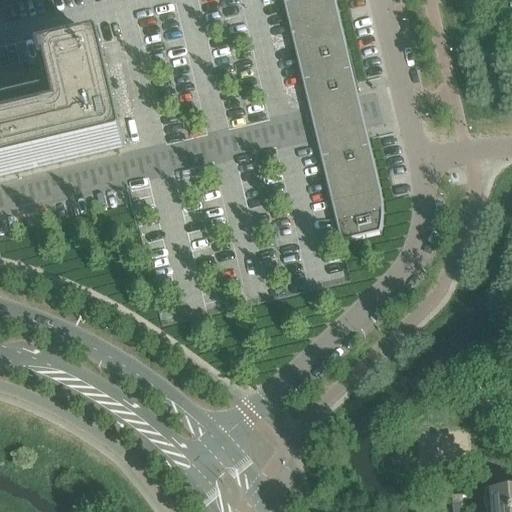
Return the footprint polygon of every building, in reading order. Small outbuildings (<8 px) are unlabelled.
[(335,0),(309,0),(285,6),(306,95),(308,105),(357,94),(335,0)] [(100,50),(0,73),(0,179),(124,150),(123,143),(100,50)] [(357,94),(308,105),(318,146),(367,134),(363,118),(357,94)] [(367,134),(318,146),(342,245),(381,236),(382,234),(383,229),(383,226),(384,220),(384,218),(384,212),(383,207),(383,203),(382,198),(381,194),(381,193),(367,134)] [(511,511),(511,493),(492,495),(493,511),(511,511)]
